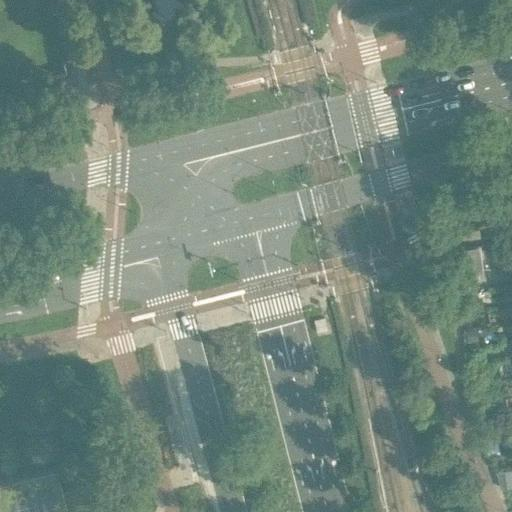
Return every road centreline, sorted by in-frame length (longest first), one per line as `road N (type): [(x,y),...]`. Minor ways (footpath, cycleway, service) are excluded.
road 1 (secondary): [(511,65),(176,150)]
road 2 (secondary): [(325,511),(265,267),(238,220)]
road 3 (secondary): [(238,220),(511,144)]
road 4 (secondary): [(163,240),(233,511)]
road 5 (secondary): [(176,150),(0,194)]
road 6 (secondary): [(0,280),(163,240)]
